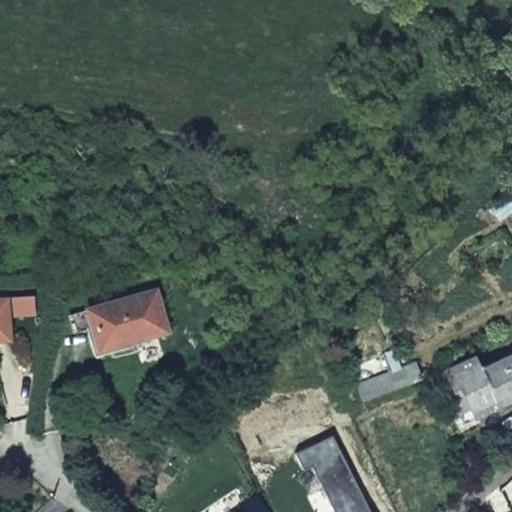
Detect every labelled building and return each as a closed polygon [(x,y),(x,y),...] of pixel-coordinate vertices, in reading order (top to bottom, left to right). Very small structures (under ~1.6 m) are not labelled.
[(93,350),(160,329),(149,290),(82,309),(93,350)] [(384,393),(417,379),(404,349),(371,363),(384,393)] [(497,404),(511,396),(511,350),(485,364),(483,360),(479,362),(475,355),(448,368),(472,416),(496,403),(497,404)] [(439,372),(463,420),(472,416),(448,368),(439,372)] [(243,511),(244,511),(263,511),(252,493),(237,503),(243,511)]
